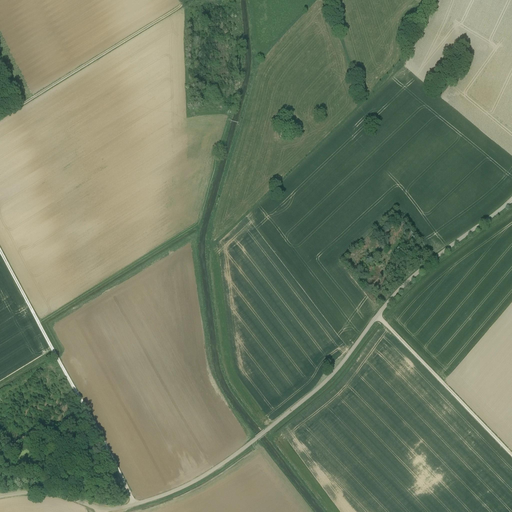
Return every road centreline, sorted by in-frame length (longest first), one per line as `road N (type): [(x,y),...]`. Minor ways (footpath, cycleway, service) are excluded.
road 1 (track): [(136,505),(0,243)]
road 2 (unclassified): [(258,440),(168,496),(114,511),(32,493),(0,498)]
road 3 (track): [(187,0),(0,120)]
road 4 (track): [(511,451),(380,315)]
road 5 (track): [(380,315),(342,368),(258,440)]
road 6 (track): [(511,202),(408,283),(380,315)]
